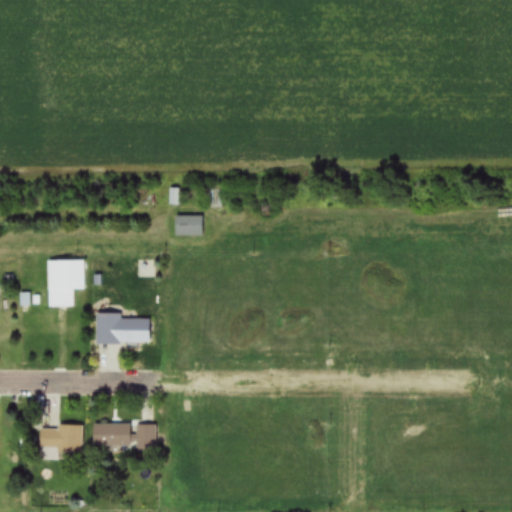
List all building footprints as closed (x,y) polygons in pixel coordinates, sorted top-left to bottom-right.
[(219,208),(219,194),(211,194),(211,208),(219,208)] [(202,218),(175,218),(175,238),(202,238),(202,218)] [(84,292),(84,263),(48,263),(48,310),(74,310),(74,292),(84,292)] [(121,321),(121,316),(97,316),(97,346),(150,346),(150,321),(121,321)] [(92,447),(131,447),(131,425),(92,425),(92,447)] [(83,427),(57,426),(57,430),(40,430),(40,453),(82,454),(83,427)] [(156,426),(136,426),(136,452),(156,452),(156,426)]
